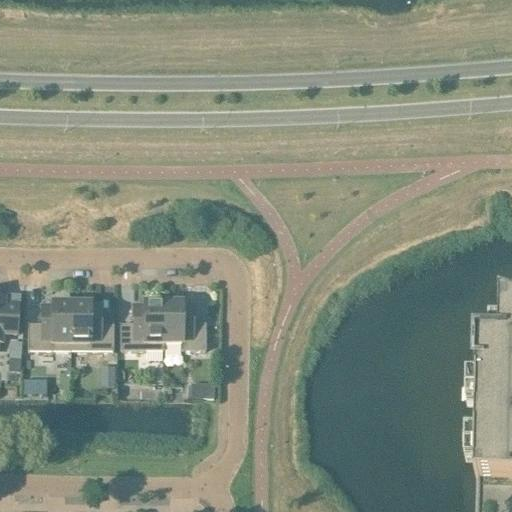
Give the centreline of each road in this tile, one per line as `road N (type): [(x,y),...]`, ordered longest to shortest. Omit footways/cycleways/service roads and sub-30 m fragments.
road 1 (secondary): [(511,65),(300,80),(0,78)]
road 2 (secondary): [(0,114),(303,115),(511,101)]
road 3 (residential): [(0,253),(212,258),(229,267),(240,291),(237,445),(207,492)]
road 4 (residential): [(207,492),(0,484)]
